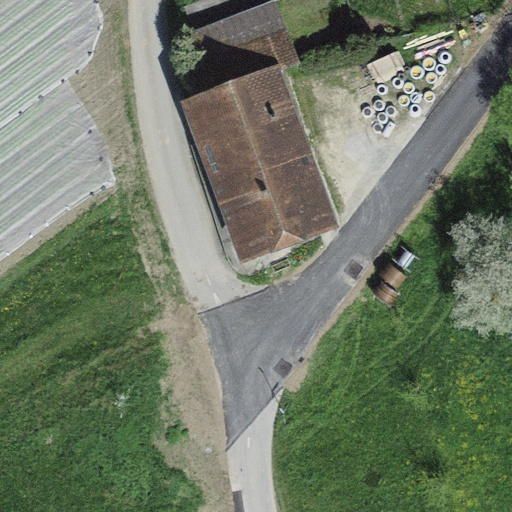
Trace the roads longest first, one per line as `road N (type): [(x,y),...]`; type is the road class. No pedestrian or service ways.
road 1 (unclassified): [(511,40),(330,276),(254,355)]
road 2 (unclassified): [(254,355),(204,269),(166,150),(145,0)]
road 3 (unclassified): [(254,355),(248,443),(256,511)]
